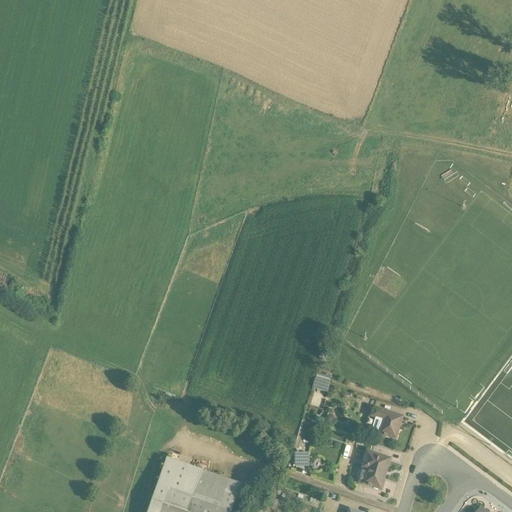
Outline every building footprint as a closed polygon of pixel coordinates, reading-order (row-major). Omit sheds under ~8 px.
[(329,384),(315,379),(311,389),(326,394),(329,384)] [(402,418),(372,409),(369,419),(374,420),(370,433),(395,440),(402,418)] [(391,459),(365,452),(360,470),(361,471),(357,484),(360,485),(360,487),(381,493),(391,459)] [(294,455),(293,468),(308,468),(308,455),(294,455)] [(173,465),(156,511),(237,511),(245,491),(173,465)]
